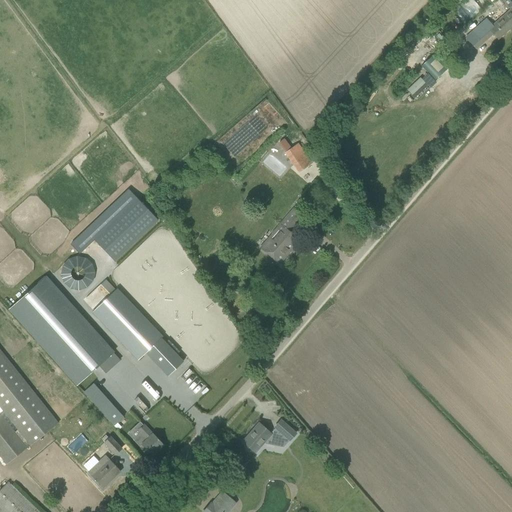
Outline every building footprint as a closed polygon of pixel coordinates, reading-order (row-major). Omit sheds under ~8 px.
[(465,0),(455,10),(467,22),(481,9),(473,0),(465,0)] [(510,10),(511,11),(511,0),(501,0),(510,10)] [(493,33),(499,39),(511,27),(511,11),(510,10),(492,25),(487,19),(466,38),(475,49),(493,33)] [(436,53),(420,68),(433,82),(449,68),(436,53)] [(307,156),(299,144),(295,147),(295,146),(285,153),(299,173),(309,166),(304,159),(307,156)] [(313,163),(317,159),(310,150),(306,153),(313,163)] [(93,240),(114,262),(159,220),(138,198),(93,240)] [(274,236),(264,248),(281,262),(290,251),(299,241),(291,234),(304,219),(293,210),(272,234),(274,236)] [(77,252),(56,274),(78,294),(99,273),(77,252)] [(80,387),(117,354),(49,278),(12,312),(80,387)] [(183,362),(161,338),(153,346),(145,353),(168,376),(183,362)] [(0,415),(0,455),(7,464),(27,448),(31,445),(58,423),(0,350),(0,406),(20,432),(17,435),(1,415),(0,415)] [(124,417),(115,407),(106,416),(114,425),(124,417)] [(247,449),(253,451),(255,453),(264,443),(274,445),(284,434),(290,440),(296,434),(281,420),(275,428),(270,433),(259,423),(253,430),(254,431),(244,443),(245,444),(247,449)] [(152,456),(164,445),(153,433),(153,434),(144,424),(138,430),(141,433),(134,440),(140,446),(142,445),(152,456)] [(115,455),(121,449),(122,449),(111,437),(104,443),(115,455)] [(103,488),(120,472),(109,460),(105,456),(99,462),(102,466),(92,475),(103,488)] [(0,490),(0,511),(1,511),(38,511),(8,482),(0,490)] [(221,511),(220,511),(211,503),(203,511),(221,511)]
